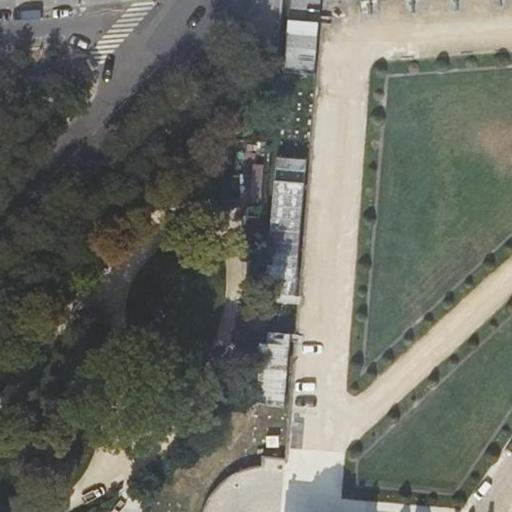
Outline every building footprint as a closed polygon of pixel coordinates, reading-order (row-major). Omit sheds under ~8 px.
[(313,73),(316,0),(281,0),(279,72),(313,73)] [(312,189),(316,86),(287,85),(282,188),(312,189)] [(275,230),(273,266),(306,268),(307,231),(275,230)] [(269,319),(267,352),(291,354),(292,320),(269,319)] [(288,445),(291,372),(262,371),(259,444),(288,445)]
